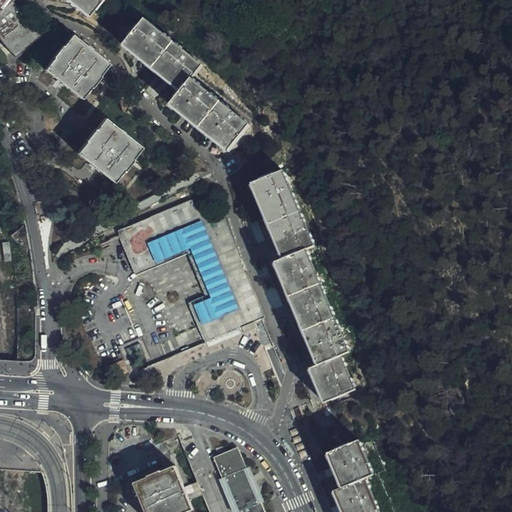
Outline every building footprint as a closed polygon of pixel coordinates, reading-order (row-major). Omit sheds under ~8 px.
[(15,3),(17,0),(0,0),(0,40),(13,59),(40,36),(15,3)] [(66,0),(86,16),(99,0),(66,0)] [(202,66),(145,20),(124,46),(180,93),(170,106),(229,153),(250,126),(192,79),(202,66)] [(99,77),(109,64),(72,35),(63,46),(62,46),(52,57),(54,58),(44,70),(81,100),(91,88),(91,89),(100,78),(99,77)] [(133,160),(142,148),(105,119),(96,130),(95,129),(86,141),(87,142),(77,153),(113,183),(123,171),(125,172),(133,161),(133,160)] [(353,353),(310,248),(316,245),(285,171),(253,184),(284,258),(277,260),(321,366),(314,369),(328,402),(360,388),(347,355),(353,353)] [(261,326),(218,222),(202,229),(200,222),(191,203),(117,233),(135,276),(155,268),(187,255),(204,298),(187,305),(205,349),(261,326)] [(382,511),(373,488),(370,480),(377,477),(366,448),(364,443),(332,455),(346,490),(339,493),(346,511),(382,511)] [(173,464),(165,446),(155,450),(162,468),(173,464)] [(260,511),(237,456),(216,465),(224,483),(228,482),(240,511),(260,511)] [(193,511),(177,471),(163,476),(163,475),(150,480),(150,482),(135,488),(145,511),(193,511)]
